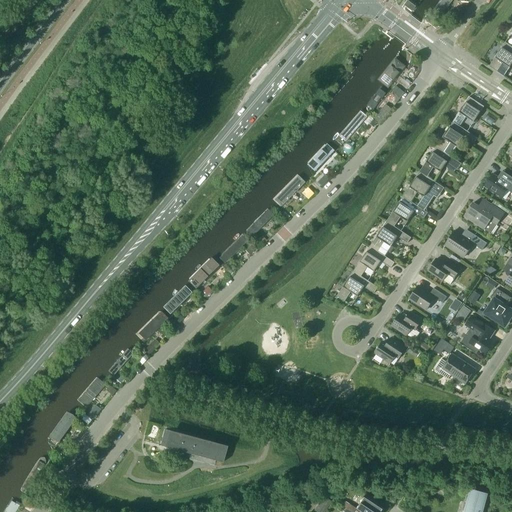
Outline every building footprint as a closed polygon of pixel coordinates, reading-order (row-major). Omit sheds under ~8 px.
[(406,0),(402,5),(406,7),(411,11),(415,6),(406,0)] [(443,0),(431,16),(437,20),(453,0),(443,0)] [(446,17),(446,18),(450,21),(455,14),(451,12),(450,11),(446,17)] [(511,46),(505,42),(489,66),(504,76),(511,63),(511,46)] [(395,58),(377,81),(388,89),(406,66),(395,58)] [(391,91),(400,98),(404,93),(395,85),(391,91)] [(381,87),(366,106),(372,111),(386,91),(381,87)] [(468,131),(484,106),(469,96),(453,121),(468,131)] [(362,108),(334,140),(341,146),(369,115),(362,108)] [(377,123),(371,117),(369,116),(365,120),(367,122),(373,127),(377,123)] [(436,146),(451,156),(464,137),(474,143),(477,138),(468,131),(453,121),(436,146)] [(331,146),(310,169),(315,174),(336,151),(331,146)] [(434,181),(447,162),(457,169),(461,163),(451,156),(436,146),(420,171),(434,181)] [(403,196),(418,206),(431,187),(441,193),(444,188),(434,181),(420,171),(403,196)] [(305,172),(273,204),(279,210),(311,177),(305,172)] [(511,192),(511,177),(510,175),(505,182),(493,173),(484,186),(502,198),(507,189),(511,192)] [(323,174),(316,181),(320,185),(327,178),(323,174)] [(308,188),(302,194),(307,198),(313,193),(308,188)] [(387,221),(401,231),(414,211),(424,218),(428,212),(418,206),(403,196),(387,221)] [(497,224),(504,213),(491,204),(486,211),(473,203),(464,216),(484,229),(491,220),(497,224)] [(271,208),(246,232),(251,237),(275,213),(271,208)] [(370,246),(385,256),(398,236),(407,243),(411,237),(401,231),(387,221),(370,246)] [(482,250),(487,243),(474,234),(469,241),(454,231),(445,244),(464,257),(473,244),(482,250)] [(242,233),(218,257),(225,263),(248,240),(242,233)] [(395,262),(385,256),(370,246),(353,271),(368,281),(381,261),(391,268),(395,262)] [(502,247),(498,253),(504,256),(507,251),(502,247)] [(454,279),(462,267),(449,259),(445,265),(436,259),(428,270),(443,280),(447,274),(454,279)] [(217,261),(190,286),(195,291),(222,267),(217,261)] [(224,267),(231,275),(235,271),(228,263),(224,267)] [(353,271),(337,296),(352,306),(364,286),(374,293),(378,287),(368,281),(353,271)] [(454,279),(447,274),(444,280),(450,284),(454,279)] [(493,290),(497,284),(490,279),(486,286),(493,290)] [(443,303),(447,297),(434,288),(430,294),(418,286),(410,298),(427,310),(435,297),(443,303)] [(188,288),(167,309),(173,314),(193,293),(188,288)] [(505,325),(511,313),(511,310),(507,307),(511,299),(511,298),(497,288),(491,297),(494,300),(486,313),(505,325)] [(460,292),(457,297),(462,301),(466,296),(460,292)] [(464,306),(456,316),(464,321),(471,311),(464,306)] [(162,309),(136,335),(144,343),(169,317),(162,309)] [(407,335),(407,334),(415,339),(420,333),(415,330),(422,319),(410,312),(406,318),(399,314),(392,325),(407,335)] [(495,330),(484,323),(472,315),(466,325),(471,329),(462,343),(477,353),(479,349),(486,354),(493,342),(489,340),(495,330)] [(398,359),(406,348),(391,338),(386,344),(382,342),(379,346),(378,346),(371,356),(372,357),(375,352),(390,363),(387,367),(388,367),(395,357),(398,359)] [(155,339),(150,344),(155,349),(160,344),(155,339)] [(442,339),(434,350),(441,354),(444,349),(450,353),(454,347),(442,339)] [(426,344),(422,349),(426,353),(431,347),(426,344)] [(410,345),(406,351),(416,358),(420,352),(410,345)] [(127,348),(107,370),(113,376),(133,353),(127,348)] [(452,354),(446,362),(441,359),(435,368),(436,371),(448,379),(451,374),(466,384),(475,369),(452,354)] [(115,379),(121,384),(126,379),(120,374),(115,379)] [(97,376),(77,400),(86,407),(105,384),(97,376)] [(95,405),(87,416),(92,420),(100,409),(95,405)] [(66,407),(45,438),(56,446),(78,415),(66,407)] [(83,412),(79,417),(82,420),(88,425),(92,420),(87,416),(86,415),(85,414),(83,412)] [(227,446),(224,445),(165,429),(160,446),(223,462),(227,446)] [(65,461),(71,451),(62,445),(55,455),(65,461)] [(37,460),(17,491),(25,496),(44,465),(37,460)] [(34,505),(37,500),(31,495),(28,501),(34,505)] [(482,504),(483,499),(469,495),(467,505),(469,505),(467,511),(465,511),(464,511),(483,511),(486,504),(486,505),(482,504)] [(323,511),(331,501),(324,496),(315,510),(318,511),(323,511)] [(346,508),(346,509),(350,511),(378,511),(381,509),(363,497),(356,508),(345,501),(341,501),(339,503),(346,508)]
